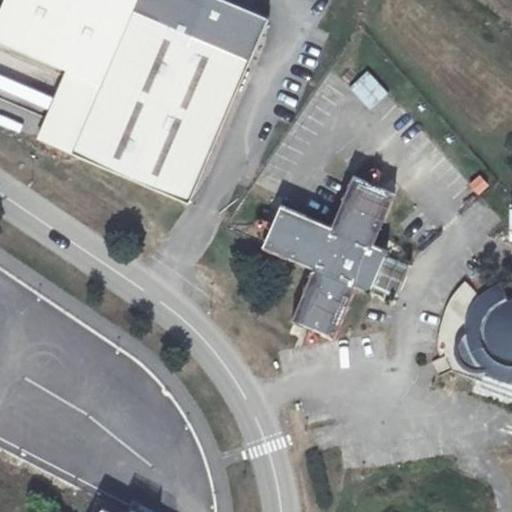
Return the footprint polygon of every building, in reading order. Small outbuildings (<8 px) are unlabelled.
[(0,39),(103,84),(74,153),(189,203),(269,18),(226,0),(5,0),(0,13),(0,39)] [(29,60),(0,51),(0,91),(18,97),(29,60)] [(370,292),(389,251),(374,245),(396,194),(354,176),(332,227),(281,205),(263,247),(314,269),(293,320),(334,337),(356,287),(370,292)] [(389,251),(370,292),(394,302),(412,261),(389,251)] [(511,301),(507,304),(497,286),(483,297),(477,306),(473,315),(471,324),(471,333),(472,343),(476,351),(483,362),(489,368),(506,377),(511,377),(511,301)]
